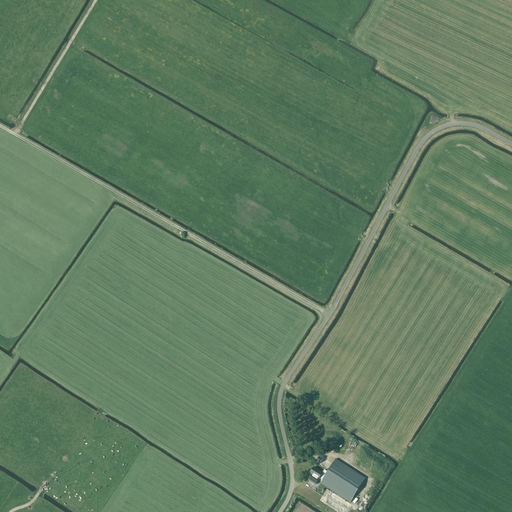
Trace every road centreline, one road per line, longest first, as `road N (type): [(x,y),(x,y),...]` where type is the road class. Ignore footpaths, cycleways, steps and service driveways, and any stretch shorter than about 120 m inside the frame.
road 1 (unclassified): [(279,511),(291,484),(281,391),(419,145),(452,123),(511,143)]
road 2 (track): [(13,133),(96,0)]
